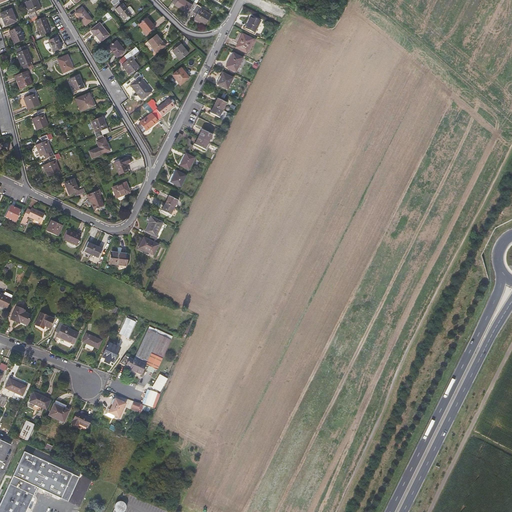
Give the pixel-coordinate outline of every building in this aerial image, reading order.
[(30,19),(36,17),(34,12),(40,9),(36,0),(30,0),(25,2),(30,14),(28,14),(30,19)] [(189,4),(183,0),(177,0),(175,5),(190,15),(191,14),(193,10),(197,4),(191,1),(189,4)] [(121,4),(119,1),(113,5),(116,8),(125,20),(126,19),(129,17),(131,15),(130,14),(133,12),(133,10),(130,7),(129,6),(126,8),(122,3),(121,4)] [(201,7),(197,4),(193,10),(198,13),(195,16),(194,18),(205,25),(211,15),(200,8),(201,7)] [(82,7),(75,13),(85,26),(92,21),(82,7)] [(11,9),(0,14),(5,26),(16,22),(11,9)] [(260,21),(251,16),(245,28),(254,33),(260,21)] [(48,29),(43,17),(38,20),(36,17),(31,19),(32,22),(35,21),(41,35),(49,32),(48,29)] [(155,28),(147,18),(139,25),(146,34),(155,28)] [(109,35),(100,23),(91,30),(93,34),(94,33),(96,35),(101,42),(109,35)] [(24,40),(19,27),(9,31),(14,44),(24,40)] [(253,39),(251,38),(248,37),(242,34),(236,48),(246,53),(253,39)] [(165,46),(160,39),(159,40),(155,36),(147,42),(152,48),(156,53),(165,46)] [(54,52),(62,48),(57,37),(49,41),(54,52)] [(116,41),(112,44),(108,47),(116,57),(124,51),(116,41)] [(188,54),(181,44),(172,51),(180,60),(188,54)] [(139,67),(133,60),(136,59),(133,55),(139,51),(136,47),(124,56),(128,60),(122,65),(129,74),(139,67)] [(27,49),(18,52),(23,65),(24,65),(32,62),(33,61),(27,49)] [(243,58),(233,53),(226,67),(236,72),(243,58)] [(68,71),(73,69),(67,55),(57,59),(63,73),(68,71)] [(128,60),(124,56),(119,60),(122,65),(128,60)] [(140,68),(139,67),(129,74),(130,76),(140,68)] [(181,68),(172,75),(180,85),(189,78),(181,68)] [(21,88),(32,84),(27,71),(15,76),(17,81),(18,81),(21,88)] [(152,92),(140,77),(141,76),(138,72),(133,77),(136,81),(130,85),(142,100),(152,92)] [(217,84),(227,90),(233,78),(223,73),(217,84)] [(74,92),(84,88),(79,75),(69,79),(74,92)] [(29,90),(30,93),(31,94),(27,96),(24,97),(29,108),(40,104),(35,93),(37,92),(35,87),(29,90)] [(91,102),(88,95),(75,100),(80,113),(96,106),(94,101),(91,102)] [(227,103),(217,98),(214,106),(218,108),(223,110),(227,103)] [(175,106),(169,99),(156,109),(154,106),(150,100),(147,103),(150,107),(158,117),(159,119),(162,116),(175,106)] [(219,118),(223,110),(218,108),(214,106),(210,113),(219,118)] [(158,117),(150,107),(147,110),(151,114),(139,123),(138,125),(138,126),(143,132),(144,132),(146,131),(158,122),(156,118),(158,117)] [(36,112),(38,115),(38,116),(36,117),(32,119),(37,130),(48,126),(43,114),(45,114),(43,109),(36,112)] [(106,127),(101,116),(90,121),(94,132),(93,133),(95,138),(102,135),(100,130),(106,127)] [(212,135),(202,129),(198,137),(209,142),(212,135)] [(53,155),(47,139),(52,137),(51,133),(40,137),(42,142),(36,144),(41,156),(45,154),(47,158),(49,157),(53,155)] [(111,149),(106,137),(97,140),(99,146),(89,150),(92,157),(111,149)] [(209,142),(198,137),(194,144),(205,150),(209,142)] [(60,171),(55,159),(61,157),(59,152),(53,155),(49,157),(51,161),(44,164),(49,176),(60,171)] [(195,158),(186,153),(180,165),(189,170),(195,158)] [(114,163),(119,175),(128,171),(126,164),(130,162),(128,157),(114,163)] [(180,187),(186,176),(176,171),(170,182),(180,187)] [(78,191),(74,179),(64,183),(69,195),(75,192),(78,191)] [(116,198),(130,193),(126,182),(112,188),(116,198)] [(103,206),(99,195),(101,194),(99,190),(87,195),(89,202),(91,201),(91,203),(94,210),(103,206)] [(178,200),(169,195),(165,203),(174,208),(178,200)] [(174,208),(165,203),(161,211),(165,213),(167,213),(171,215),(174,208)] [(16,222),(21,210),(10,205),(5,217),(16,222)] [(44,214),(32,208),(31,210),(27,209),(21,222),(25,225),(28,219),(27,219),(28,216),(41,222),(42,219),(44,215),(44,214)] [(156,236),(163,222),(151,217),(148,222),(149,223),(145,231),(151,234),(150,237),(156,240),(158,237),(156,236)] [(58,236),(62,226),(51,220),(46,231),(58,236)] [(81,235),(68,230),(68,231),(64,238),(64,240),(76,245),(77,243),(78,241),(81,235)] [(158,245),(144,237),(139,248),(153,255),(158,245)] [(95,245),(88,242),(83,252),(88,254),(89,255),(91,255),(95,245)] [(103,249),(95,245),(91,255),(92,256),(93,256),(98,258),(103,249)] [(111,253),(110,263),(126,266),(127,255),(111,253)] [(0,305),(6,308),(11,298),(4,295),(0,293),(0,305)] [(31,315),(24,312),(25,310),(17,307),(11,319),(19,323),(20,321),(27,325),(31,315)] [(41,313),(35,325),(43,328),(44,326),(50,328),(54,319),(41,313)] [(127,318),(126,317),(118,333),(129,338),(136,322),(135,321),(127,318)] [(63,323),(60,322),(57,328),(60,329),(58,333),(57,337),(73,345),(79,333),(62,325),(63,323)] [(168,338),(170,335),(155,329),(149,327),(134,360),(130,368),(130,369),(141,374),(146,364),(149,366),(154,368),(157,370),(171,340),(168,338)] [(102,341),(86,334),(83,342),(87,344),(94,347),(98,349),(102,341)] [(109,343),(102,357),(113,362),(118,353),(117,352),(118,347),(109,343)] [(125,356),(119,363),(130,368),(134,360),(125,356)] [(167,379),(161,375),(153,388),(160,391),(167,379)] [(20,384),(9,378),(5,388),(10,390),(13,391),(22,396),(26,387),(20,384)] [(155,408),(160,393),(147,388),(142,403),(155,408)] [(42,407),(47,409),(51,401),(35,393),(36,392),(34,392),(30,401),(35,404),(42,407)] [(126,403),(115,398),(114,399),(113,399),(113,400),(111,402),(111,403),(112,404),(112,405),(110,409),(108,408),(105,414),(113,418),(114,416),(119,418),(126,403)] [(66,405),(56,401),(49,415),(60,420),(63,421),(64,422),(69,411),(65,409),(66,405)] [(141,404),(135,401),(132,408),(139,411),(141,404)] [(79,424),(87,427),(91,419),(77,412),(71,423),(78,426),(79,424)] [(36,426),(24,421),(17,437),(28,443),(36,426)] [(0,439),(0,467),(11,445),(0,439)] [(24,451),(0,503),(0,511),(25,511),(34,495),(36,489),(37,487),(45,491),(57,496),(68,501),(79,477),(24,451)] [(55,499),(57,496),(45,491),(44,493),(55,499)] [(111,511),(122,511),(126,504),(117,500),(111,511)]
